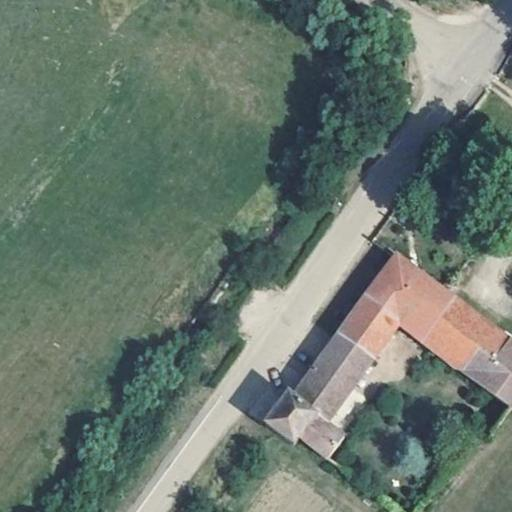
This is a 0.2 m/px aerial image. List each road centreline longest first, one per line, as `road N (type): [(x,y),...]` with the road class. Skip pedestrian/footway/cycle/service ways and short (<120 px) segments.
road 1 (residential): [(242,389),(471,63)]
road 2 (unclassified): [(153,511),(242,389)]
